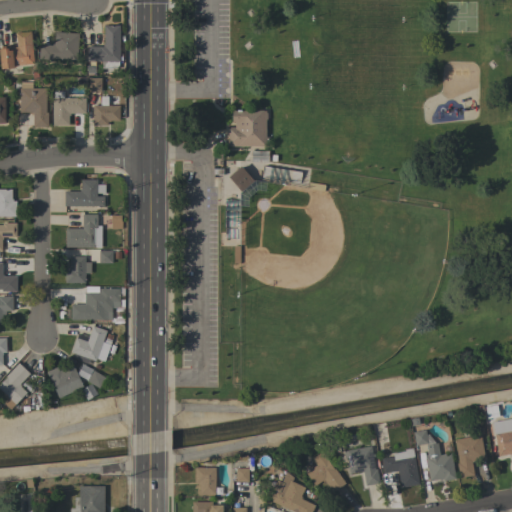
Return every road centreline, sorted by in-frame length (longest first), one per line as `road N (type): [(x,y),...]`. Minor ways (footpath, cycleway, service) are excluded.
road 1 (secondary): [(146,431),(145,0)]
road 2 (residential): [(38,332),(37,159)]
road 3 (residential): [(0,165),(146,157)]
